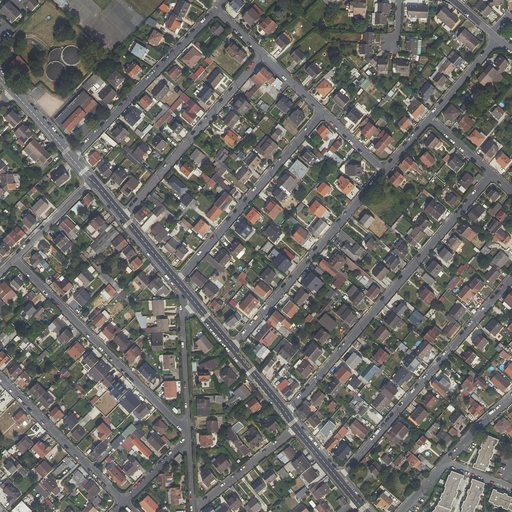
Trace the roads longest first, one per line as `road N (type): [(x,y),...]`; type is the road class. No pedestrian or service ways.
road 1 (residential): [(286,414),(491,174)]
road 2 (residential): [(511,277),(339,479)]
road 3 (residential): [(14,258),(189,434)]
road 4 (residential): [(383,171),(232,348)]
road 5 (residential): [(322,112),(176,282)]
road 6 (residential): [(262,55),(123,216)]
road 7 (residential): [(72,158),(216,9)]
road 8 (residential): [(0,375),(128,504)]
road 9 (residential): [(189,434),(183,319),(196,305)]
road 10 (residential): [(192,510),(296,428)]
